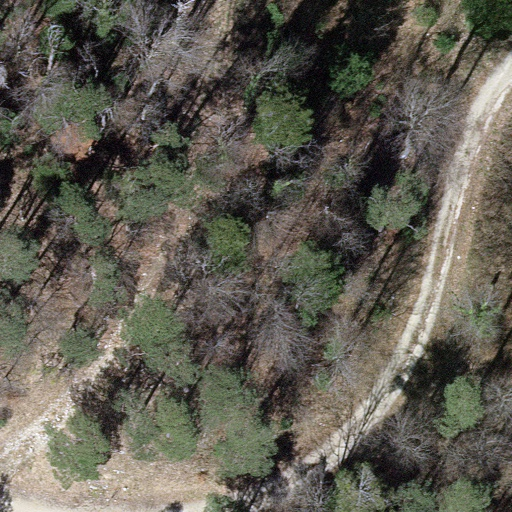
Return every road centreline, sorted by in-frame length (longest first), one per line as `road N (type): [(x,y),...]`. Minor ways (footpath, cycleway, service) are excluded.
road 1 (track): [(511,62),(480,98),(444,258),(379,407),(294,484),(212,511)]
road 2 (track): [(0,456),(60,420),(136,317),(183,180),(227,0)]
